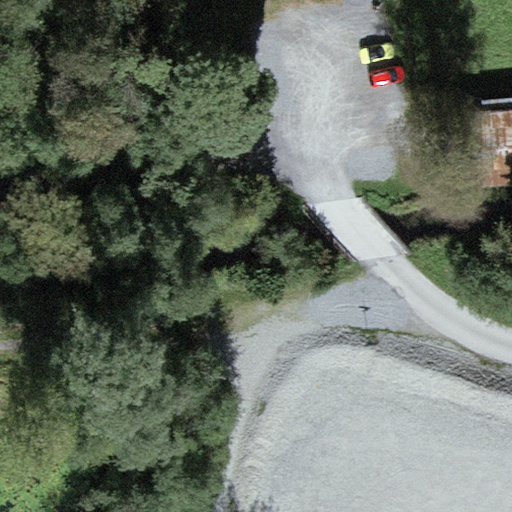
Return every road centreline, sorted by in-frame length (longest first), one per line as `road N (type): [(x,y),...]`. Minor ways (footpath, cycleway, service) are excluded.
road 1 (track): [(329,187),(262,150),(71,168),(0,189)]
road 2 (residential): [(511,347),(477,336),(419,294),(329,187)]
